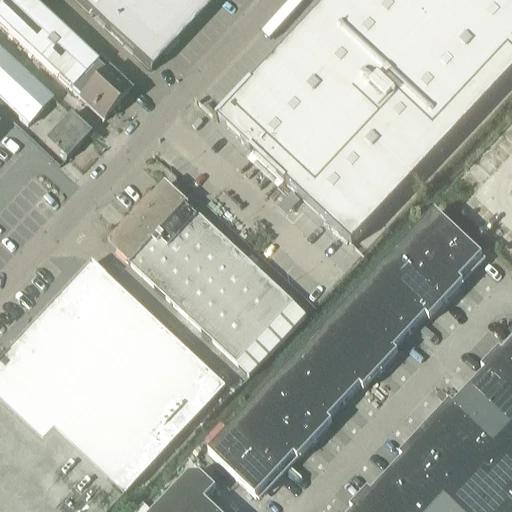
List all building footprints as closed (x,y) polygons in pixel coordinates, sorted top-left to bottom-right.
[(71,94),(94,67),(21,0),(0,0),(0,29),(70,94),(71,94)] [(69,0),(149,75),(218,0),(69,0)] [(217,126),(218,125),(250,155),(249,156),(251,157),(252,156),(276,179),(285,186),(283,188),(284,189),(286,188),(351,250),(511,78),(511,0),(459,0),(456,3),(452,0),(333,0),(251,89),(250,88),(247,90),(248,91),(219,123),(217,122),(215,124),(217,126)] [(0,57),(0,105),(26,130),(50,104),(0,57)] [(94,67),(71,94),(79,102),(102,124),(127,98),(104,76),(103,76),(94,68),(95,68),(94,67)] [(89,139),(68,120),(43,146),(64,165),(89,139)] [(164,187),(130,224),(107,249),(129,270),(130,269),(236,368),(292,308),(186,209),(187,208),(164,187)] [(434,217),(411,241),(458,286),(459,285),(481,261),(434,217)] [(463,288),(459,285),(458,286),(411,241),(394,259),(445,307),(463,288)] [(428,325),(445,307),(394,259),(378,276),(425,321),(425,322),(428,325)] [(225,392),(92,268),(91,266),(0,363),(0,404),(43,444),(54,433),(104,480),(124,499),(225,392)] [(409,338),(425,322),(425,321),(378,276),(361,294),(409,338)] [(393,356),(393,355),(409,338),(361,294),(345,311),(393,356)] [(397,358),(393,355),(393,356),(345,311),(329,329),(380,376),(397,358)] [(362,395),(380,376),(329,329),(312,346),(360,391),(359,392),(362,395)] [(343,408),(359,392),(360,391),(312,346),(296,363),(343,408)] [(511,401),(511,346),(502,358),(498,354),(481,373),(511,401)] [(327,426),(328,425),(343,408),(296,363),(280,381),(327,426)] [(511,401),(481,373),(480,373),(483,377),(468,393),(506,429),(511,421),(511,401)] [(331,428),(328,425),(327,426),(280,381),(263,398),(314,446),(331,428)] [(489,446),(506,429),(468,393),(452,410),(449,407),(448,408),(489,446)] [(297,465),(314,446),(263,398),(247,416),(294,461),(293,462),(297,465)] [(43,444),(0,404),(0,511),(111,511),(124,499),(54,433),(43,444)] [(473,464),(489,446),(448,408),(432,425),(473,464)] [(278,478),(293,462),(294,461),(247,416),(230,434),(278,478)] [(511,421),(506,429),(489,446),(511,467),(511,421)] [(456,481),(473,464),(432,425),(415,443),(456,481)] [(255,503),(278,478),(230,434),(207,458),(255,503)] [(440,499),(456,481),(415,443),(399,460),(440,499)] [(511,467),(489,446),(473,464),(511,500),(511,467)] [(384,511),(427,511),(440,499),(399,460),(398,461),(401,464),(370,498),(367,494),(366,495),(384,511)] [(456,481),(440,499),(453,511),(511,511),(511,500),(473,464),(456,481)] [(216,494),(194,473),(157,511),(198,511),(203,506),(216,494)] [(384,511),(366,495),(350,511),(384,511)] [(453,511),(440,499),(427,511),(453,511)]
